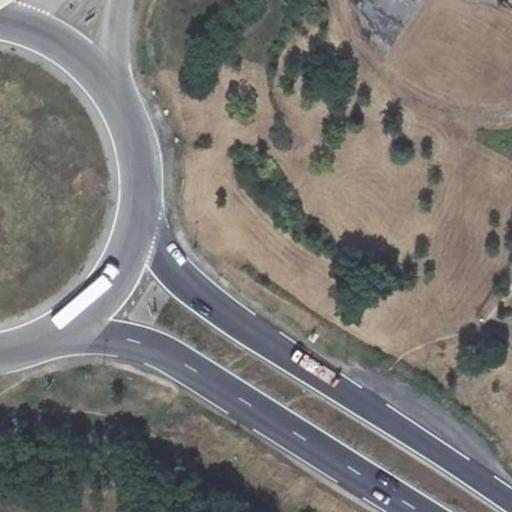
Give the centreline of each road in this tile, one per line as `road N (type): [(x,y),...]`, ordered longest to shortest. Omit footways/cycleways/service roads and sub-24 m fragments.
road 1 (primary): [(511,501),(230,317),(136,237)]
road 2 (primary): [(76,321),(191,362),(427,511)]
road 3 (primary): [(136,237),(144,181),(134,127),(106,78)]
